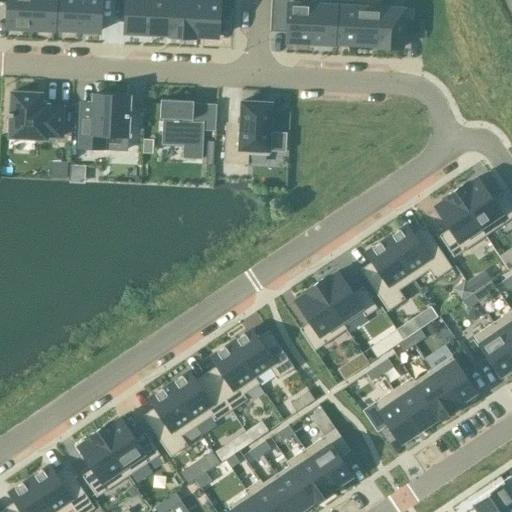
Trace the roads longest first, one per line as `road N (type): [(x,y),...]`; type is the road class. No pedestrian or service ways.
road 1 (residential): [(0,451),(456,140)]
road 2 (residential): [(255,77),(0,64)]
road 3 (residential): [(456,140),(415,88),(255,77)]
road 4 (residential): [(385,511),(511,427)]
